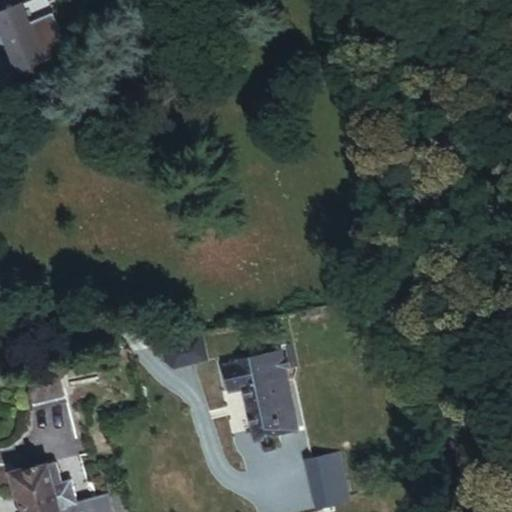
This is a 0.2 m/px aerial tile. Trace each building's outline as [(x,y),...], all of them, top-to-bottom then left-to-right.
[(61,43),(45,0),(29,0),(0,10),(0,29),(15,72),(43,62),(49,60),(61,43)] [(48,79),(43,62),(15,72),(0,76),(0,93),(6,92),(6,93),(48,79)] [(168,341),(175,366),(207,358),(200,332),(168,341)] [(286,352),(226,366),(233,395),(243,393),(242,387),(281,378),(290,417),(276,420),(279,436),(305,430),(286,352)] [(95,369),(67,376),(71,393),(99,386),(95,369)] [(28,381),(33,405),(66,398),(61,374),(28,381)] [(281,378),(242,387),(243,393),(255,441),(262,439),(265,453),(276,450),(273,437),(279,436),(276,420),(290,417),(281,378)] [(113,425),(115,433),(128,430),(126,422),(113,425)] [(346,451),(306,454),(309,504),(350,501),(346,451)] [(12,475),(21,511),(65,511),(66,511),(75,509),(74,504),(69,485),(58,488),(52,465),(12,475)] [(109,495),(79,502),(80,511),(110,511),(113,511),(109,495)] [(66,511),(65,511),(80,511),(79,502),(74,504),(75,509),(66,511)]
